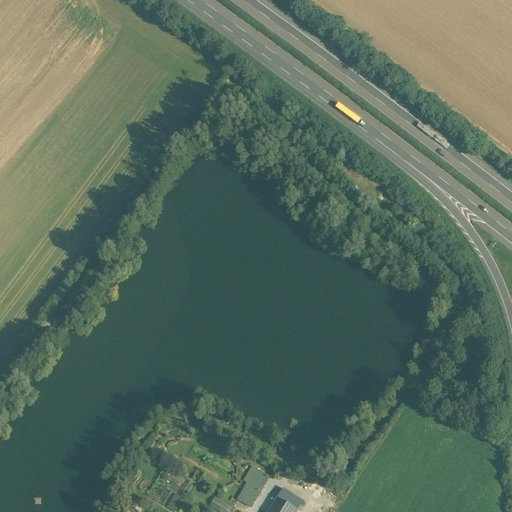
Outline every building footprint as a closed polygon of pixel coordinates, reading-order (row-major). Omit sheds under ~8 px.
[(252,467),(245,480),(248,482),(244,489),(246,490),(258,470),(252,467)] [(246,490),(240,501),(252,508),(265,487),(263,485),(268,476),(258,470),(246,490)] [(142,501),(124,489),(122,491),(127,494),(123,500),(126,502),(130,497),(140,504),(142,501)] [(302,505),(281,492),(277,499),(298,511),(302,505)] [(176,495),(168,508),(173,511),(175,511),(184,499),(176,495)] [(140,504),(130,497),(126,502),(136,510),(140,504)] [(230,511),(233,507),(217,498),(211,507),(219,511),(230,511)] [(277,499),(269,511),(297,511),(298,511),(277,499)]
